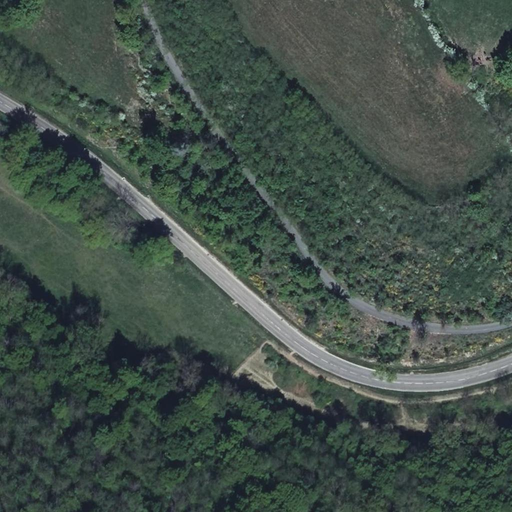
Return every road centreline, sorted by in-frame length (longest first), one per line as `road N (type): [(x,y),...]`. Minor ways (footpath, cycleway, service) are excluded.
road 1 (secondary): [(511,364),(425,386),(337,368),(269,320),(69,144),(0,101)]
road 2 (residential): [(511,318),(402,319),(330,282),(186,86),(149,0)]
